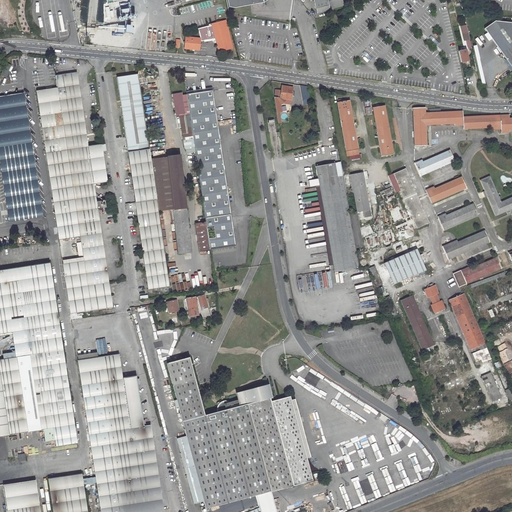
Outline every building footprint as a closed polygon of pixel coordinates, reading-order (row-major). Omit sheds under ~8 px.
[(313,0),(317,13),(343,6),(341,0),(313,0)] [(106,8),(108,19),(116,17),(114,7),(106,8)] [(212,25),(216,39),(219,51),(232,47),(225,19),(211,23),(212,25)] [(511,67),(511,22),(495,21),(484,29),(501,53),(511,67)] [(126,25),(125,33),(131,33),(134,33),(135,27),(131,26),(132,26),(126,25)] [(198,29),(201,38),(201,41),(216,39),(212,25),(198,29)] [(464,41),(467,40),(469,48),(471,47),(467,30),(462,31),(464,41)] [(201,41),(201,38),(185,37),(184,48),(200,50),(201,41)] [(474,46),(481,85),(486,84),(479,45),(474,46)] [(11,65),(7,63),(1,75),(5,77),(11,65)] [(88,147),(77,72),(56,76),(58,87),(77,212),(97,209),(103,208),(102,201),(96,202),(94,184),(107,182),(101,145),(88,147)] [(139,74),(118,77),(136,202),(157,199),(139,74)] [(310,104),(309,85),(297,86),(297,91),(302,91),(303,105),(310,104)] [(58,87),(37,91),(59,239),(80,236),(77,212),(58,87)] [(294,89),(284,87),(283,91),(282,91),(281,96),(283,96),(282,99),(293,101),(294,89)] [(210,249),(235,245),(212,91),(188,95),(191,114),(194,136),(206,222),(210,249)] [(183,92),(174,93),(177,114),(185,113),(183,92)] [(0,160),(9,222),(42,217),(23,93),(0,96),(0,160)] [(282,113),(280,99),(274,98),(276,113),(282,113)] [(359,148),(350,100),(338,102),(348,156),(360,154),(359,148)] [(394,154),(384,106),(372,109),(373,115),(367,116),(368,123),(375,122),(381,156),(394,154)] [(511,118),(501,119),(501,115),(463,116),(463,111),(441,112),(440,109),(429,110),(429,113),(425,113),(425,108),(413,108),(415,146),(426,145),(425,129),(425,123),(429,123),(458,122),(459,125),(465,124),(465,128),(501,127),(501,128),(505,128),(505,131),(509,131),(509,130),(511,129),(511,118)] [(191,114),(181,115),(184,137),(194,136),(191,114)] [(453,157),(450,150),(419,163),(418,162),(414,163),(420,176),(422,175),(424,178),(429,176),(427,172),(453,162),(451,158),(453,157)] [(154,158),(160,211),(173,210),(178,254),(192,252),(187,208),(180,155),(154,158)] [(335,272),(359,268),(341,162),(316,166),(335,272)] [(429,222),(405,168),(393,173),(416,228),(429,222)] [(369,209),(363,172),(351,174),(357,211),(369,209)] [(495,215),(511,208),(511,196),(500,201),(489,176),(480,180),(495,215)] [(465,184),(461,177),(430,190),(429,188),(426,190),(431,203),(465,188),(463,184),(465,184)] [(136,202),(149,290),(169,287),(157,199),(136,202)] [(476,211),(473,204),(442,217),(441,215),(437,217),(443,230),(476,215),(474,211),(476,211)] [(92,311),(112,307),(97,209),(77,212),(80,236),(84,261),(92,311)] [(206,222),(195,223),(199,251),(210,249),(206,222)] [(362,245),(359,227),(354,228),(357,246),(362,245)] [(488,238),(485,231),(454,244),(453,242),(442,247),(448,260),(488,242),(486,238),(488,238)] [(394,286),(426,272),(417,251),(385,265),(394,286)] [(496,262),(495,258),(465,271),(464,269),(461,270),(466,283),(501,268),(498,262),(496,262)] [(84,261),(64,264),(71,314),(92,311),(84,261)] [(47,264),(0,270),(0,334),(11,333),(15,358),(0,360),(0,436),(40,430),(42,442),(52,441),(53,447),(74,444),(72,426),(47,264)] [(382,286),(374,268),(369,270),(377,288),(382,286)] [(461,270),(451,274),(457,287),(466,283),(461,270)] [(509,274),(508,271),(485,279),(486,282),(509,274)] [(485,279),(468,285),(469,289),(486,282),(485,279)] [(438,295),(435,287),(425,292),(428,299),(430,298),(433,306),(431,307),(434,315),(445,310),(442,302),(440,303),(437,296),(438,295)] [(449,300),(470,349),(478,345),(480,350),(472,353),(477,365),(492,358),(487,347),(484,343),(463,294),(449,300)] [(210,316),(204,296),(196,298),(202,319),(210,316)] [(196,297),(186,299),(189,315),(198,313),(196,297)] [(415,305),(412,297),(400,302),(403,310),(415,305)] [(382,301),(390,319),(396,316),(388,298),(382,301)] [(179,310),(177,300),(165,303),(165,305),(168,305),(170,312),(179,310)] [(434,346),(415,305),(403,310),(422,352),(434,346)] [(97,483),(100,511),(163,511),(151,426),(145,427),(137,377),(124,379),(119,355),(78,361),(96,478),(97,483)] [(177,438),(184,467),(194,504),(204,501),(206,508),(255,495),(270,491),(292,484),(312,479),(289,395),(269,401),(264,384),(242,390),(244,396),(226,401),(226,400),(224,400),(223,400),(221,400),(220,401),(219,402),(217,401),(216,403),(218,404),(217,406),(217,407),(217,409),(217,410),(203,414),(195,385),(187,357),(166,363),(176,399),(173,400),(176,408),(178,407),(186,435),(177,438)] [(492,400),(501,396),(496,384),(495,385),(490,374),(483,378),(492,400)] [(81,474),(49,479),(53,511),(86,511),(83,485),(82,480),(81,474)] [(3,486),(7,511),(40,511),(35,481),(3,486)] [(258,504),(273,499),(270,491),(255,495),(258,504)] [(276,511),(273,499),(258,504),(259,508),(259,511),(276,511)]
